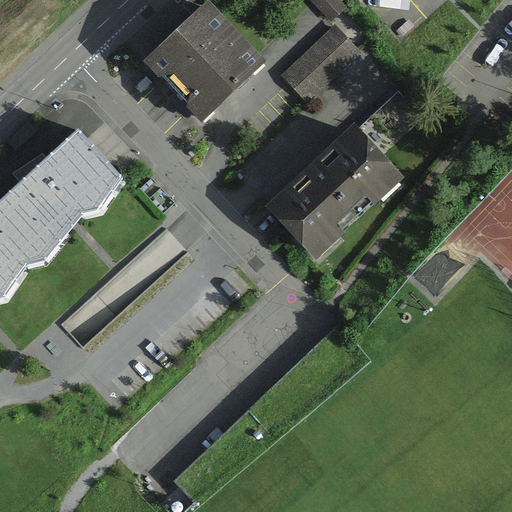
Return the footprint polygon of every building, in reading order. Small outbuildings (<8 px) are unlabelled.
[(256,42),(217,0),(212,0),(150,57),(207,118),(272,59),(256,42)] [(318,0),(331,15),(345,4),(342,0),(318,0)] [(277,71),(302,98),(358,48),(333,20),(277,71)] [(416,111),(394,88),(357,122),(354,119),(267,200),(289,225),(316,253),(403,171),(379,145),(416,111)] [(0,204),(0,242),(27,274),(46,267),(79,228),(83,222),(102,217),(125,182),(120,175),(87,142),(78,132),(49,159),(0,204)] [(27,274),(0,242),(0,306),(7,304),(27,274)] [(228,425),(176,476),(192,492),(243,441),(228,425)]
